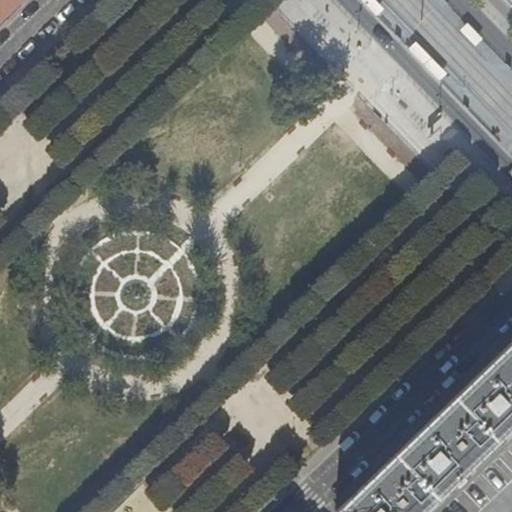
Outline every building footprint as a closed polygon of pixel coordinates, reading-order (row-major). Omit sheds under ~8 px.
[(0,0),(0,20),(7,13),(21,0),(0,0)] [(99,0),(73,25),(75,39),(108,34),(107,26),(134,0),(99,0)] [(376,0),(363,0),(376,13),(383,7),(376,0)] [(475,44),(481,38),(466,22),(459,28),(475,44)] [(451,75),(420,43),(412,50),(443,83),(451,75)] [(481,250),(511,219),(511,207),(452,147),(403,197),(448,241),(460,229),(481,250)] [(511,341),(335,511),(423,511),(511,427),(511,341)]
